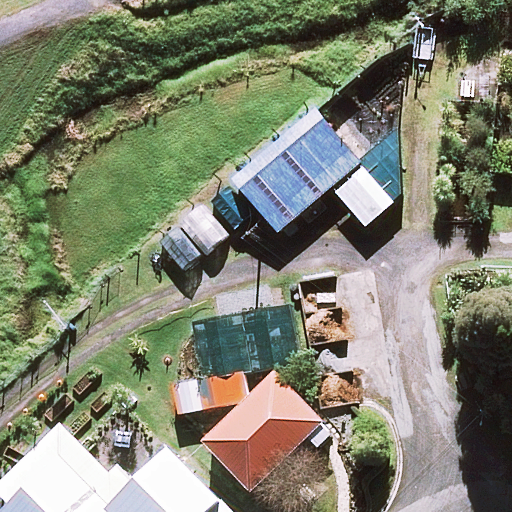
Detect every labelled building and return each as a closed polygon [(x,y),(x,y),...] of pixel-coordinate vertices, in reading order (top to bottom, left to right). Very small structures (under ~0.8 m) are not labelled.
[(482,185),(511,187),(511,99),(489,98),(482,185)] [(321,115),(228,192),(254,219),(270,243),(364,167),(321,115)] [(237,234),(254,219),(228,192),(212,205),(237,234)] [(210,257),(237,234),(212,205),(185,228),(188,230),(208,253),(210,257)] [(185,272),(208,253),(188,230),(166,249),(185,272)] [(117,297),(169,270),(162,256),(110,283),(117,297)] [(298,368),(287,310),(244,318),(255,376),(298,368)] [(255,376),(244,318),(193,328),(204,386),(255,376)] [(322,431),(273,382),(203,450),(252,499),(322,431)] [(214,511),(166,465),(119,511),(214,511)] [(100,511),(63,471),(17,511),(100,511)]
